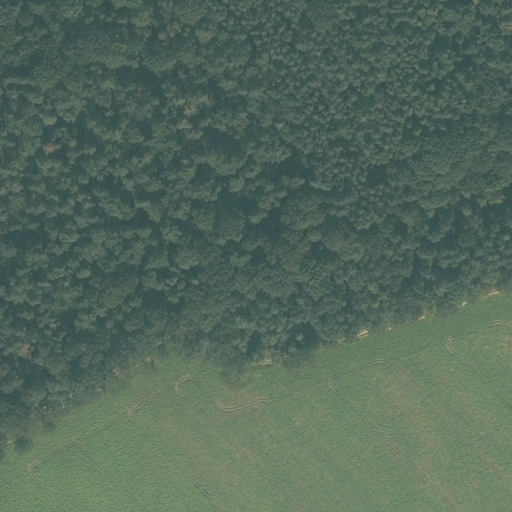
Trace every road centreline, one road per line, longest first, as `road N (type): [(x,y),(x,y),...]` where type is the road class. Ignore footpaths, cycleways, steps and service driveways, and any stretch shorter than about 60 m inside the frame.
road 1 (track): [(511,139),(0,440)]
road 2 (track): [(204,313),(245,370),(274,367),(511,281)]
road 3 (track): [(451,0),(511,138)]
